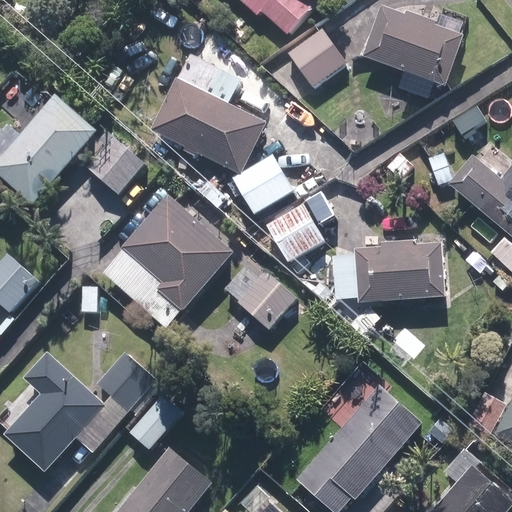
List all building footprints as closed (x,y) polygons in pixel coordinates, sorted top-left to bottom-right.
[(198,0),(198,1),(214,15),(221,7),(212,0),(198,0)] [(292,0),(236,0),(257,21),(262,16),(287,40),(309,16),(292,0)] [(301,0),(310,10),(320,0),(301,0)] [(384,19),(367,67),(445,95),(462,48),(384,19)] [(286,62),(310,97),(346,71),(321,36),(286,62)] [(191,69),(155,139),(242,182),(267,134),(207,103),(218,83),(191,69)] [(504,123),(493,105),(440,138),(451,156),(504,123)] [(57,113),(0,176),(0,183),(32,213),(93,145),(57,113)] [(114,151),(91,177),(118,201),(143,175),(114,151)] [(417,168),(401,155),(387,172),(403,185),(417,168)] [(435,160),(444,187),(459,182),(449,155),(435,160)] [(234,190),(255,225),(295,202),(275,167),(234,190)] [(475,168),(452,194),(511,245),(511,187),(505,195),(475,168)] [(202,201),(219,217),(234,201),(227,196),(223,200),(212,190),(202,201)] [(170,212),(128,259),(168,295),(162,301),(183,319),(230,266),(170,212)] [(266,235),(288,272),(326,249),(304,212),(266,235)] [(8,240),(21,252),(32,239),(20,228),(8,240)] [(252,252),(268,265),(277,254),(261,241),(252,252)] [(490,259),(511,280),(511,250),(505,244),(490,259)] [(368,301),(369,306),(454,301),(450,248),(422,250),(422,245),(391,247),(391,251),(365,253),(365,258),(339,260),(342,303),(368,301)] [(270,272),(248,253),(240,261),(262,280),(270,272)] [(0,274),(0,309),(12,321),(40,291),(10,264),(0,274)] [(268,283),(242,312),(270,338),(296,309),(268,283)] [(83,317),(99,317),(99,292),(84,292),(83,317)] [(352,325),(363,335),(370,327),(359,317),(352,325)] [(380,351),(393,362),(400,354),(387,343),(380,351)] [(45,405),(13,438),(50,471),(102,415),(48,365),(27,388),(45,405)] [(124,365),(101,391),(129,417),(153,391),(124,365)] [(137,436),(156,453),(190,415),(171,398),(137,436)] [(469,428),(489,439),(504,411),(484,400),(469,428)] [(511,401),(493,440),(511,449),(511,401)] [(330,511),(338,511),(350,500),(354,504),(416,436),(379,403),(302,487),(330,511)] [(167,466),(130,511),(195,511),(207,498),(167,466)] [(504,511),(470,481),(442,511),(504,511)]
